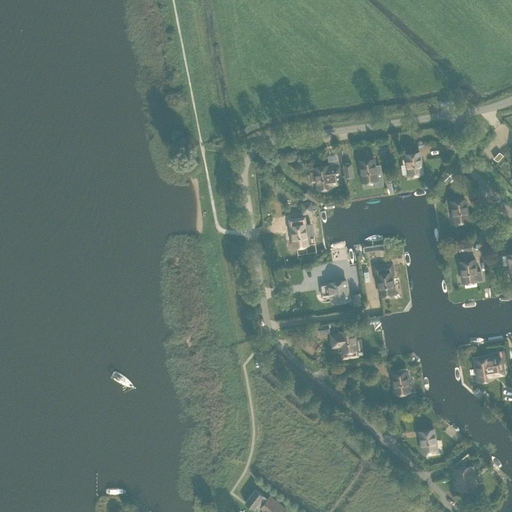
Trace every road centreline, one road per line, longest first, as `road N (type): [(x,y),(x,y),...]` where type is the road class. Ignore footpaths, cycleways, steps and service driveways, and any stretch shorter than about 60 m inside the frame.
road 1 (residential): [(425,477),(272,337),(252,232)]
road 2 (residential): [(456,113),(257,146),(243,177),(252,232)]
road 3 (residential): [(511,214),(459,154),(456,113)]
